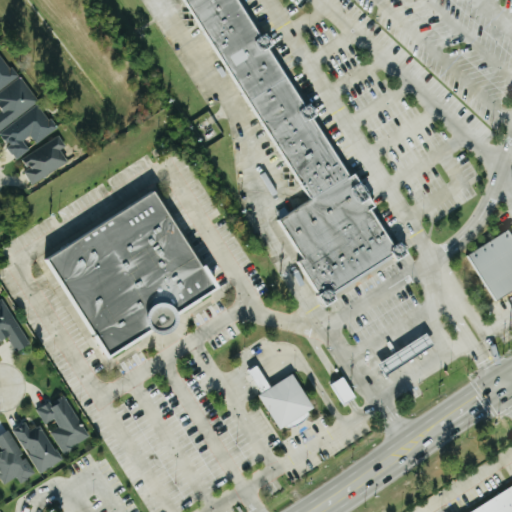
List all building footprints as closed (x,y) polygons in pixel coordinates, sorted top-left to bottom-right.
[(190,0),(312,201),(279,221),(303,260),(299,262),(328,310),(342,302),(337,293),(402,254),(376,211),(381,208),(360,174),(353,179),(274,47),(267,52),(259,39),(264,36),(242,0),(190,0)] [(0,92),(19,78),(1,53),(0,53),(0,92)] [(40,100),(20,77),(0,95),(0,106),(3,110),(0,112),(0,133),(1,135),(40,100)] [(38,144),(58,129),(40,105),(2,134),(11,146),(9,148),(18,160),(31,150),(25,142),(32,136),(38,144)] [(34,186),(70,163),(62,150),(67,147),(61,136),(24,158),(30,168),(25,172),(34,186)] [(220,294),(164,195),(47,260),(68,298),(77,293),(114,358),(160,332),(164,338),(184,327),(178,317),(220,294)] [(511,230),(471,255),(499,302),(511,293),(511,230)] [(0,341),(11,336),(18,352),(30,346),(6,298),(0,300),(0,341)] [(423,333),(376,362),(387,381),(435,348),(423,333)] [(332,378),(346,402),(358,394),(345,370),(332,378)] [(262,394),(281,432),(318,414),(299,376),(262,394)] [(53,432),(66,453),(91,438),(66,395),(39,410),(47,424),(57,419),(61,427),(53,432)] [(15,429),(42,474),(64,461),(43,425),(33,430),(28,422),(15,429)] [(0,436),(0,444),(4,452),(0,453),(0,475),(5,485),(19,477),(22,483),(36,475),(12,430),(0,436)] [(466,511),(511,483),(511,511),(466,511)] [(54,511),(92,493),(104,511),(54,511)]
